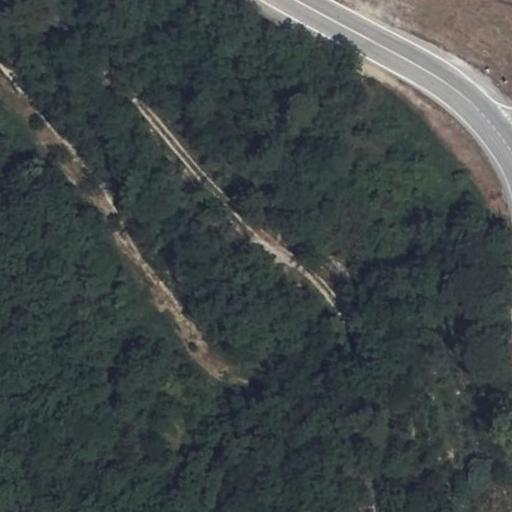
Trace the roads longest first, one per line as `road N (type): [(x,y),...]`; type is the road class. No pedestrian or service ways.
road 1 (track): [(375,511),(378,412),(363,338),(243,228),(49,0)]
road 2 (secondary): [(511,155),(455,93),(287,0)]
